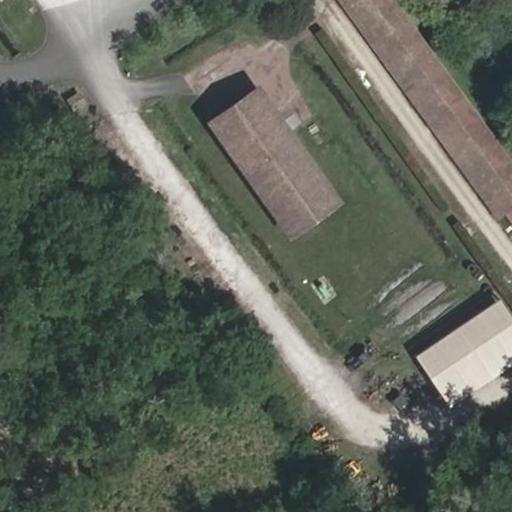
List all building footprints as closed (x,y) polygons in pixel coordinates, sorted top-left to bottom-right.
[(342,0),(500,218),(507,213),(354,0),(342,0)] [(511,155),(399,0),(354,0),(507,213),(511,219),(511,155)] [(278,127),(257,97),(215,126),(290,234),(333,206),(286,138),(279,142),(272,132),(278,127)] [(286,138),(278,127),(272,132),(279,142),(286,138)] [(448,394),(511,352),(511,307),(505,298),(421,352),(448,394)]
